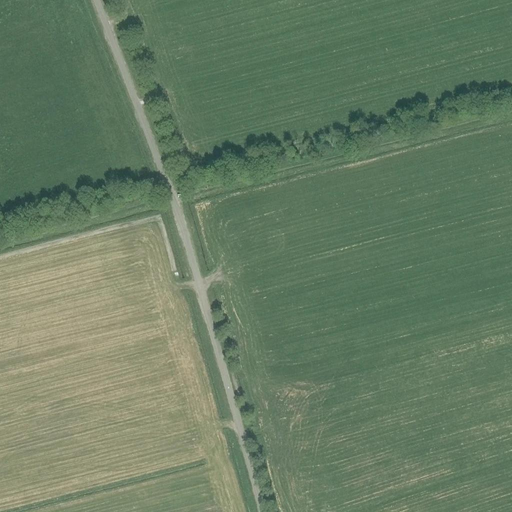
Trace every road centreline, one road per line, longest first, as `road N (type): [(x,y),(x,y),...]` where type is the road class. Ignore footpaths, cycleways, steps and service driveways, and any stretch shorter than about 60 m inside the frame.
road 1 (unclassified): [(263,511),(172,198),(96,0)]
road 2 (track): [(172,198),(511,111)]
